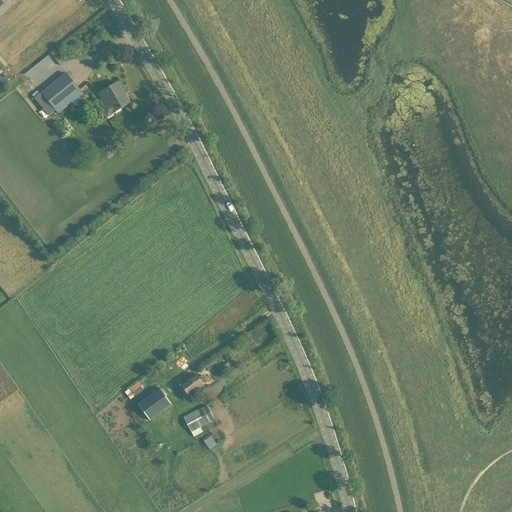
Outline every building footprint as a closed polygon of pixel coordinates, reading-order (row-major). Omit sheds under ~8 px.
[(58,114),(83,94),(67,73),(42,93),(35,99),(49,116),(56,111),(58,114)] [(108,119),(113,116),(112,114),(130,104),(123,91),(121,92),(116,84),(102,92),(109,104),(101,109),(107,119),(108,118),(108,119)] [(232,369),(228,363),(223,367),(227,372),(232,369)] [(189,396),(204,385),(196,374),(181,385),(182,385),(177,389),(184,399),(189,396)] [(130,389),(133,392),(142,385),(139,381),(130,389)] [(150,420),(172,405),(160,388),(138,403),(150,420)] [(206,405),(184,417),(192,432),(214,420),(206,405)] [(210,449),(217,444),(210,434),(203,439),(210,449)]
